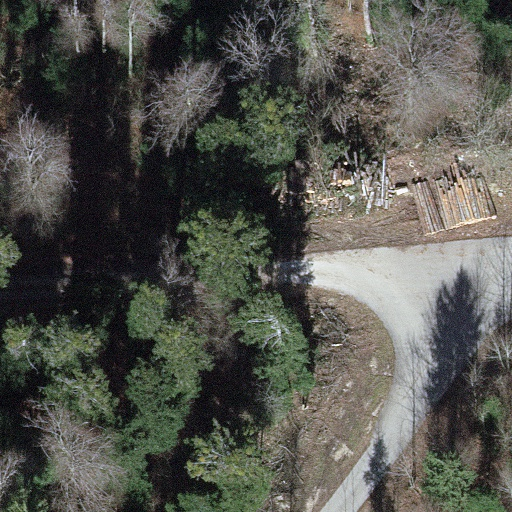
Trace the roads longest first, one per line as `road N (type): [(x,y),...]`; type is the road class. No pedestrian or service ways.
road 1 (track): [(0,283),(511,262)]
road 2 (unclassified): [(511,278),(338,511)]
